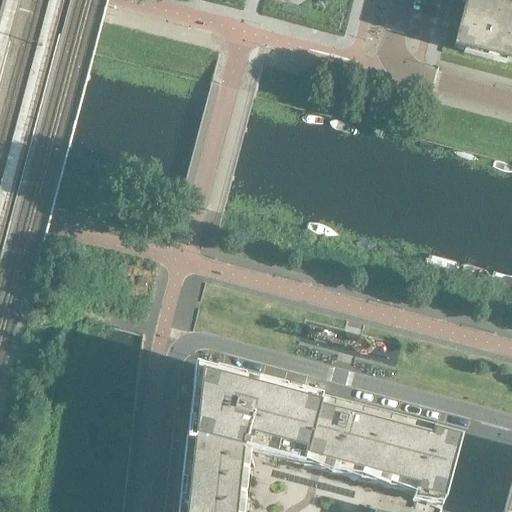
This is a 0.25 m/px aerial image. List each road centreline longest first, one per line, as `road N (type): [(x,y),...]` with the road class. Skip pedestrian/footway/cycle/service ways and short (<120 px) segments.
road 1 (residential): [(498,418),(188,342),(170,374),(155,511)]
road 2 (unclassified): [(397,65),(511,102)]
